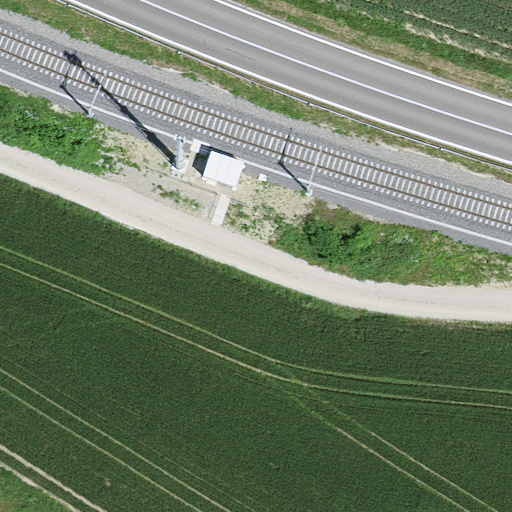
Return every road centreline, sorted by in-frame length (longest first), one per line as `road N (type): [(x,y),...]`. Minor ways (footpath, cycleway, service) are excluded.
road 1 (track): [(0,142),(344,297),(511,308)]
road 2 (secondary): [(511,116),(326,60),(181,0)]
